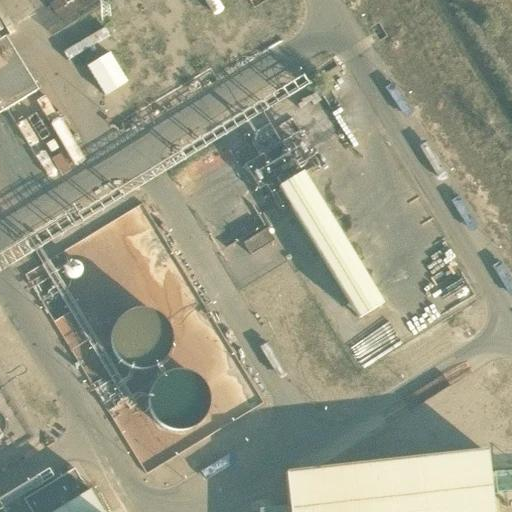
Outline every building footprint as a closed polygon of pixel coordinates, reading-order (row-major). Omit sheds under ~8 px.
[(62,0),(56,0),(49,5),(54,14),(66,6),(62,0)] [(0,113),(35,92),(3,39),(0,40),(0,113)] [(113,46),(89,61),(110,94),(134,79),(113,46)] [(372,302),(287,168),(304,158),(287,131),(231,166),(249,195),(265,185),(348,317),(372,302)] [(266,229),(243,244),(250,256),(274,241),(266,229)] [(173,336),(172,330),(170,325),(165,316),(159,311),(154,309),(148,307),(143,307),(138,308),(132,310),(127,313),(123,317),(120,321),(117,326),(116,331),(115,336),(116,342),(118,348),(120,351),(124,356),(128,360),(133,362),(138,364),(142,364),(148,364),(154,363),(160,360),(164,356),(168,352),(171,347),(172,341),(173,336)] [(214,401),(214,395),(212,389),(209,384),(206,380),(202,377),(196,374),(190,372),(185,372),(180,373),(174,374),(170,377),(165,380),(162,385),(159,390),(158,395),(157,402),(158,406),(160,413),(163,418),(167,422),(170,425),(176,428),(180,429),(186,429),(192,429),(197,427),(203,424),(207,420),(210,416),(212,411),(214,407),(214,401)] [(490,511),(484,452),(284,474),(287,511),(490,511)] [(97,511),(72,471),(22,502),(28,511),(97,511)]
